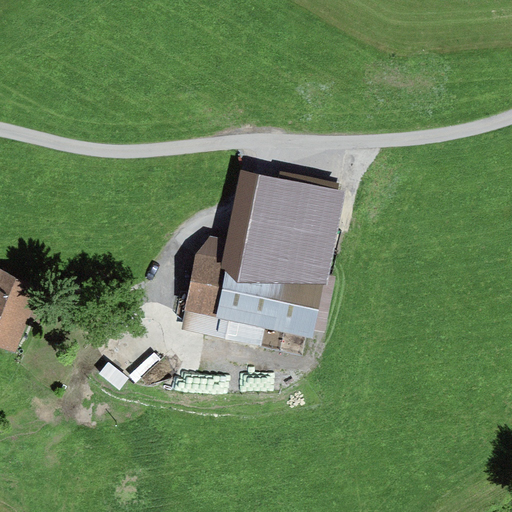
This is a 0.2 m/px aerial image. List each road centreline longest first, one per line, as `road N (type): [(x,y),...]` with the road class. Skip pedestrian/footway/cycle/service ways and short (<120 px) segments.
road 1 (track): [(511,113),(449,133),(105,149),(0,130)]
road 2 (track): [(332,135),(270,189),(251,241)]
